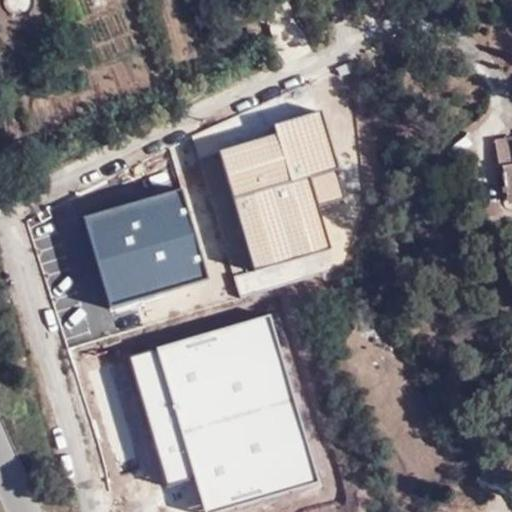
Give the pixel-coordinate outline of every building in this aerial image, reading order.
[(343,197),(318,113),(276,125),(278,133),(220,150),(254,266),(329,244),(318,205),(343,197)] [(511,191),(511,149),(511,144),(490,146),(494,175),(497,175),(500,200),(511,199),(510,191),(511,191)] [(180,189),(87,216),(113,304),(206,277),(180,189)] [(511,199),(500,200),(502,209),(511,208),(511,191),(510,191),(511,199)] [(169,483),(194,475),(205,511),(215,511),(321,480),(271,315),(131,357),(169,483)]
